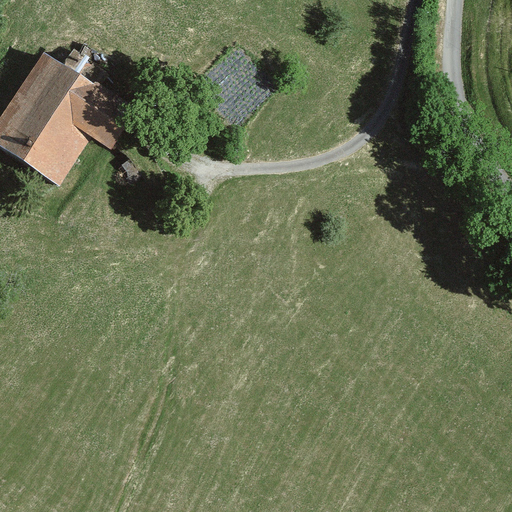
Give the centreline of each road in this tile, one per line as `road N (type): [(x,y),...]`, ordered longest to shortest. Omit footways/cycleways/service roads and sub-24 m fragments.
road 1 (track): [(226,166),(182,258),(160,377),(115,511)]
road 2 (track): [(172,143),(240,172),(326,160),(377,126),(408,57),(418,0)]
